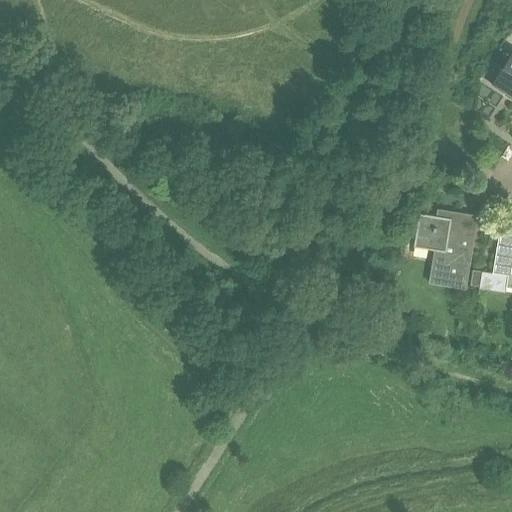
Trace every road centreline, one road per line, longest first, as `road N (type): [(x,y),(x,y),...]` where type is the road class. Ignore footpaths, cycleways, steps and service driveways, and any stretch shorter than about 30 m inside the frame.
road 1 (track): [(309,317),(407,158),(465,22)]
road 2 (track): [(181,511),(309,317)]
